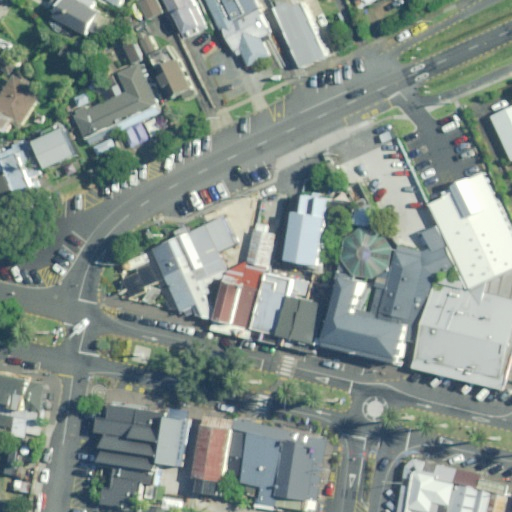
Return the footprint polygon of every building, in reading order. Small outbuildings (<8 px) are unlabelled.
[(56,0),(50,13),(91,34),(93,30),(108,38),(117,19),(95,7),(98,0),(56,0)] [(163,4),(161,0),(143,0),(148,10),(163,4)] [(205,17),(198,0),(179,0),(190,23),(205,17)] [(263,0),(212,0),(234,46),(241,43),(247,54),(268,45),(261,25),(273,21),(263,0)] [(326,46),(305,0),(275,0),(300,57),(326,46)] [(357,0),(361,8),(378,0),(357,0)] [(218,90),(194,34),(178,40),(203,97),(218,90)] [(0,65),(9,52),(0,46),(0,65)] [(191,77),(179,50),(162,58),(174,85),(191,77)] [(126,80),(75,102),(87,131),(162,99),(141,51),(118,61),(126,80)] [(49,72),(43,60),(32,65),(38,77),(49,72)] [(15,112),(0,102),(0,127),(4,130),(15,112)] [(511,109),(497,116),(511,151),(511,109)] [(68,117),(38,129),(52,157),(81,146),(68,117)] [(12,134),(0,138),(0,142),(22,189),(39,183),(30,166),(41,162),(24,126),(11,131),(12,134)] [(0,198),(22,189),(0,142),(0,198)] [(459,187),(431,200),(469,284),(511,265),(511,224),(486,167),(483,169),(456,181),(459,187)] [(327,214),(324,213),(327,198),(309,196),(307,211),(296,209),(288,258),(319,263),(327,214)] [(223,211),(155,243),(178,295),(183,307),(194,303),(197,310),(214,313),(199,282),(228,270),(221,251),(238,243),(223,211)] [(366,273),(348,268),(347,270),(340,268),(337,282),(344,284),(331,338),(403,354),(407,333),(420,336),(434,279),(436,271),(455,263),(436,222),(423,228),(431,244),(422,248),(400,242),(399,246),(386,243),(376,283),(378,283),(373,307),(359,304),(366,273)] [(281,233),(259,228),(247,282),(228,278),(219,316),(322,340),(329,302),(294,294),(298,279),(272,273),(281,233)] [(465,286),(434,279),(420,336),(414,363),(501,383),(511,335),(511,265),(469,284),(465,286)] [(35,369),(1,362),(0,368),(0,396),(27,402),(33,376),(35,369)] [(46,378),(33,376),(27,402),(25,414),(41,417),(48,382),(46,378)] [(111,399),(109,413),(100,412),(98,428),(107,429),(102,457),(117,460),(115,474),(108,473),(104,500),(126,503),(127,497),(142,499),(145,478),(159,480),(163,454),(168,422),(140,418),(142,404),(111,399)] [(190,413),(170,410),(168,422),(163,454),(184,457),(190,413)] [(231,420),(203,414),(193,479),(224,484),(227,454),(231,420)] [(247,423),(231,420),(227,454),(244,456),(247,423)] [(284,429),(247,423),(244,456),(242,470),(262,474),(260,492),(276,495),(284,429)] [(276,495),(307,501),(315,435),(284,429),(276,495)] [(506,479),(409,460),(398,511),(499,511),(504,489),(506,479)] [(511,511),(511,490),(504,489),(499,511),(511,511)]
